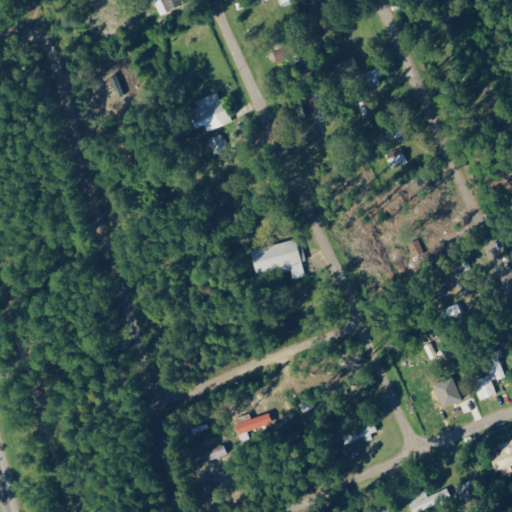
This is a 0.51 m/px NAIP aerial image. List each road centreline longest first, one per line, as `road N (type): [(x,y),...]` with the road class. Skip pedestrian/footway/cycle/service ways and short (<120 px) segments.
road 1 (residential): [(160,511),(136,425),(136,390),(31,36),(11,26)]
road 2 (residential): [(369,430),(349,360),(319,336),(304,256),(192,0)]
road 3 (residential): [(507,381),(498,321),(353,0)]
road 4 (residential): [(252,511),(324,480),(369,430),(464,410),(507,381)]
road 5 (residential): [(136,390),(319,336)]
